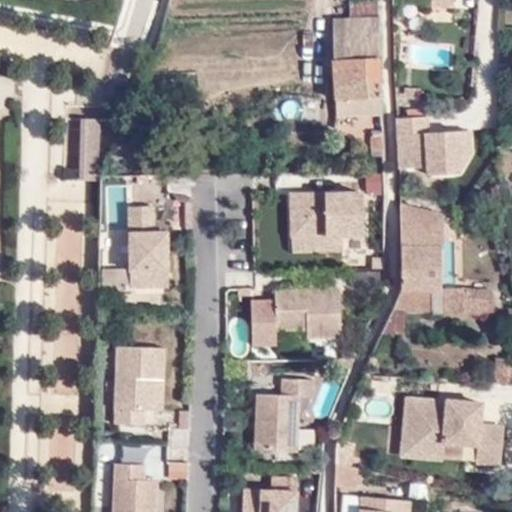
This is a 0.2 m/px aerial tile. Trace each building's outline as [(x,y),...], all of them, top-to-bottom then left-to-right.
[(404,0),(404,9),(465,10),(466,0),(404,0)] [(374,26),(372,2),(342,4),(343,27),(374,26)] [(404,9),(404,22),(459,23),(465,13),(465,10),(404,9)] [(331,124),(366,124),(367,146),(378,145),(375,60),(374,26),(343,27),(327,27),(328,60),(331,124)] [(411,104),(433,106),(433,96),(417,95),(417,99),(413,99),(412,99),(411,104)] [(408,124),(410,176),(440,175),(441,182),(485,179),(481,138),(439,138),(438,122),(408,124)] [(92,129),(71,129),(71,186),(91,186),(92,129)] [(104,231),(121,231),(120,183),(103,183),(104,231)] [(67,253),(94,254),(95,203),(59,191),(53,215),(71,220),(67,253)] [(311,253),(340,253),(359,253),(358,211),(288,212),(289,254),(311,253)] [(501,313),(503,296),(472,294),(472,289),(451,288),(453,217),(406,214),(398,312),(391,333),(411,333),(414,313),(464,312),(501,313)] [(167,303),(165,249),(153,249),(152,223),(127,223),(131,304),(167,303)] [(339,261),(340,253),(311,253),(310,261),(339,261)] [(337,356),(336,308),(272,309),(271,324),(256,324),(257,357),(274,356),(274,349),(303,348),(303,357),(337,356)] [(473,365),(495,366),(496,353),(474,352),(473,365)] [(145,429),(153,429),(154,398),(162,398),(163,367),(116,365),(113,442),(144,445),(145,429)] [(494,390),(495,366),(473,365),(471,388),(494,390)] [(310,415),(310,397),(278,396),(277,413),(254,412),(250,470),(294,471),(297,415),(310,415)] [(154,398),(153,429),(161,430),(162,398),(154,398)] [(437,469),(438,455),(408,452),(410,419),(440,421),(440,408),(397,404),(393,467),(437,469)] [(408,452),(438,455),(470,457),(469,474),(496,476),(499,436),(472,434),(474,410),(440,408),(440,421),(410,419),(408,452)] [(181,430),(161,430),(161,446),(180,446),(181,430)] [(153,450),(153,480),(162,480),(162,450),(153,450)] [(166,480),(186,479),(186,462),(166,462),(166,480)] [(155,511),(156,499),(143,498),(143,484),(113,483),(112,511),(155,511)]
